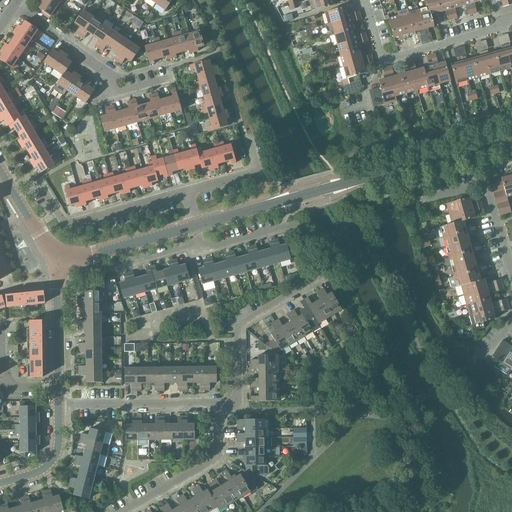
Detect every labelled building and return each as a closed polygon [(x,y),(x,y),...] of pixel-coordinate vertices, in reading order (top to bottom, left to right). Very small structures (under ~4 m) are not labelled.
[(46,0),(38,0),(39,0),(41,2),(37,8),(42,11),(51,17),(54,20),(57,15),(53,13),(57,7),(46,0)] [(158,0),(156,4),(165,11),(172,0),(158,0)] [(312,0),(316,11),(335,5),(333,0),(312,0)] [(425,0),(428,8),(433,25),(438,24),(435,14),(440,12),(436,0),(425,0)] [(446,11),(448,21),(453,20),(447,0),(436,0),(440,12),(446,11)] [(447,0),(453,20),(457,18),(454,8),(460,7),(457,0),(447,0)] [(465,5),(468,15),(473,14),(468,0),(457,0),(460,7),(465,5)] [(480,1),(479,0),(468,0),(473,14),(477,13),(474,3),(480,1)] [(187,4),(182,9),(186,13),(191,9),(190,8),(187,4)] [(328,12),(331,24),(360,15),(359,11),(349,14),(347,7),(328,12)] [(428,8),(418,11),(425,34),(429,33),(428,28),(434,27),(433,25),(428,8)] [(76,33),(80,36),(93,17),(83,10),(74,23),(80,27),(76,33)] [(42,11),(40,13),(49,19),(51,17),(42,11)] [(418,11),(408,13),(414,32),(419,31),(420,35),(425,34),(418,11)] [(408,34),(414,32),(408,13),(399,16),(405,39),(410,38),(408,34)] [(331,24),(334,35),(353,29),(351,23),(362,20),(360,15),(331,24)] [(405,39),(399,16),(388,19),(394,38),(400,36),(401,41),(405,39)] [(93,36),(102,23),(93,17),(80,36),(84,39),(88,33),(93,36)] [(292,17),(286,19),(288,28),(295,26),(292,17)] [(18,25),(16,29),(31,40),(35,34),(39,37),(42,33),(25,21),(21,27),(18,25)] [(98,49),(111,30),(102,23),(93,36),(99,40),(94,46),(98,49)] [(189,34),(194,53),(198,51),(198,48),(204,46),(199,27),(194,28),(195,33),(189,34)] [(31,40),(16,29),(13,33),(16,35),(12,40),(29,52),(32,48),(28,45),(31,40)] [(355,36),(353,29),(334,35),(337,46),(366,37),(365,33),(355,36)] [(111,30),(98,49),(102,52),(107,45),(112,49),(121,36),(111,30)] [(510,30),(500,31),(501,38),(511,37),(510,30)] [(176,33),(182,53),(188,51),(189,54),(194,53),(189,34),(182,36),(181,32),(176,33)] [(167,41),(172,59),(177,58),(176,54),(182,53),(176,33),(172,34),(173,39),(167,41)] [(121,36),(112,49),(118,53),(113,59),(117,62),(130,43),(121,36)] [(337,46),(340,57),(359,51),(358,45),(368,42),(366,37),(337,46)] [(160,59),(166,57),(167,60),(172,59),(167,41),(160,42),(159,38),(154,39),(160,59)] [(154,61),(160,59),(154,39),(150,40),(151,45),(144,47),(150,65),(155,64),(154,61)] [(26,56),(29,52),(12,40),(8,46),(6,44),(3,48),(18,59),(22,53),(26,56)] [(130,43),(117,62),(121,64),(125,58),(131,62),(140,49),(130,43)] [(501,72),(511,69),(505,45),(501,47),(502,51),(495,53),(501,72)] [(18,59),(3,48),(0,52),(3,54),(0,57),(0,60),(16,71),(19,67),(15,64),(18,59)] [(44,63),(53,69),(66,50),(62,48),(58,54),(52,50),(44,63)] [(53,69),(63,76),(66,71),(72,63),(66,59),(70,53),(66,50),(53,69)] [(490,75),(501,72),(495,53),(489,55),(488,50),(483,52),(490,75)] [(340,57),(344,67),(373,59),(371,55),(361,58),(359,51),(340,57)] [(39,52),(36,57),(42,61),(45,56),(39,52)] [(479,78),(490,75),(483,52),(479,53),(480,57),(474,59),(479,78)] [(438,64),(435,54),(431,55),(439,85),(451,81),(445,62),(438,64)] [(440,88),(439,85),(431,55),(427,57),(429,67),(423,69),(428,88),(429,91),(440,88)] [(468,81),(479,78),(474,59),(467,61),(466,57),(461,58),(468,81)] [(456,84),(468,81),(461,58),(457,59),(458,63),(451,65),(456,84)] [(373,59),(344,67),(339,68),(343,80),(347,95),(359,92),(362,87),(359,76),(366,74),(364,67),(374,64),(373,59)] [(195,69),(197,75),(215,70),(214,66),(211,67),(209,60),(189,65),(191,70),(195,69)] [(416,70),(413,60),(409,61),(417,91),(428,88),(423,69),(416,70)] [(417,91),(409,61),(405,63),(407,73),(401,75),(406,94),(417,91)] [(395,97),(406,94),(401,75),(394,77),(392,66),(387,68),(395,97)] [(369,91),(374,107),(397,101),(395,97),(387,68),(383,69),(386,79),(379,81),(381,88),(369,91)] [(66,71),(63,76),(57,84),(67,91),(80,72),(76,69),(71,75),(66,71)] [(196,88),(215,82),(213,76),(217,75),(215,70),(197,75),(199,82),(194,83),(196,88)] [(85,84),(79,80),(84,74),(80,72),(67,91),(76,97),(85,84)] [(40,78),(35,83),(40,87),(45,81),(40,78)] [(85,84),(76,97),(86,104),(94,91),(89,87),(93,81),(89,78),(85,84)] [(203,97),(222,92),(220,88),(217,88),(215,82),(196,88),(197,92),(201,91),(203,97)] [(173,97),(166,99),(170,114),(182,110),(175,88),(170,90),(173,97)] [(7,94),(3,89),(0,90),(0,104),(13,96),(11,92),(7,94)] [(222,92),(203,97),(205,104),(200,105),(202,110),(221,104),(220,98),(223,97),(222,92)] [(170,114),(166,99),(160,100),(158,93),(153,94),(159,117),(170,114)] [(159,117),(153,94),(149,96),(151,103),(144,105),(149,120),(159,117)] [(13,96),(0,104),(0,117),(15,108),(12,103),(16,100),(13,96)] [(149,120),(144,105),(138,107),(136,99),(131,101),(138,123),(149,120)] [(138,123),(131,101),(127,102),(129,109),(122,111),(127,126),(138,123)] [(209,119),(228,114),(226,110),(223,110),(221,104),(202,110),(203,114),(208,113),(209,119)] [(57,106),(52,113),(61,119),(65,112),(57,106)] [(109,107),(116,129),(127,126),(122,111),(116,113),(114,106),(109,107)] [(116,129),(109,107),(105,108),(107,115),(100,117),(104,132),(116,129)] [(9,126),(25,116),(22,112),(18,114),(15,108),(0,117),(0,120),(1,122),(4,121),(7,127),(9,126)] [(477,116),(479,123),(491,120),(489,113),(477,116)] [(209,119),(211,126),(207,127),(208,132),(228,126),(226,120),(229,119),(228,114),(209,119)] [(25,116),(9,126),(11,130),(14,128),(17,134),(35,123),(32,119),(28,122),(25,116)] [(479,123),(477,116),(466,119),(468,126),(479,123)] [(37,127),(35,123),(17,134),(21,139),(18,141),(20,145),(37,135),(33,130),(37,127)] [(452,126),(454,133),(464,131),(462,123),(452,126)] [(449,128),(441,130),(442,136),(450,134),(449,128)] [(26,148),(29,153),(47,143),(44,139),(40,141),(37,135),(20,145),(23,149),(26,148)] [(120,142),(114,144),(116,151),(122,149),(120,142)] [(218,143),(224,163),(230,161),(231,164),(236,163),(236,161),(233,152),(231,145),(224,146),(223,142),(218,143)] [(30,161),(32,165),(48,155),(45,149),(49,147),(47,143),(29,153),(32,159),(30,161)] [(209,151),(214,169),(218,168),(218,165),(224,163),(218,143),(214,144),(215,149),(209,151)] [(185,152),(190,171),(195,169),(194,166),(200,164),(201,164),(196,149),(195,145),(190,146),(192,151),(185,152)] [(214,169),(209,151),(202,153),(201,148),(196,149),(201,164),(200,164),(202,169),(208,167),(209,170),(214,169)] [(190,171),(185,152),(179,154),(178,150),(173,151),(178,171),(185,169),(186,172),(190,171)] [(240,150),(233,152),(236,161),(243,159),(242,158),(245,157),(244,150),(240,151),(240,150)] [(178,171),(173,151),(168,152),(170,157),(163,159),(168,177),(173,176),(172,172),(178,171)] [(48,155),(32,165),(34,169),(37,167),(41,173),(58,163),(56,158),(52,161),(48,155)] [(156,177),(157,177),(163,175),(164,178),(168,177),(163,159),(157,160),(156,156),(151,157),(152,162),(156,177)] [(152,162),(148,163),(149,168),(142,169),(148,188),(152,186),(151,183),(158,181),(157,177),(156,177),(152,162)] [(148,188),(142,169),(136,171),(135,167),(130,168),(136,188),(142,186),(143,189),(148,188)] [(136,188),(130,168),(126,169),(127,174),(121,176),(126,194),(130,193),(129,189),(136,188)] [(507,197),(511,196),(511,176),(511,171),(506,173),(507,177),(501,179),(502,180),(503,185),(505,191),(506,196),(507,198),(507,197)] [(126,194),(121,176),(114,177),(113,173),(108,174),(114,194),(120,192),(121,195),(126,194)] [(114,194),(108,174),(104,175),(105,180),(99,182),(104,200),(108,199),(107,196),(114,194)] [(99,201),(104,200),(99,182),(92,184),(91,179),(86,180),(92,200),(98,198),(99,201)] [(83,186),(77,188),(82,206),(86,205),(86,202),(92,200),(86,180),(82,182),(83,186)] [(490,183),(492,189),(503,185),(502,180),(490,183)] [(77,207),(82,206),(77,188),(70,190),(69,185),(64,186),(70,206),(76,204),(77,207)] [(492,189),(493,194),(505,191),(503,185),(492,189)] [(493,194),(495,199),(506,196),(505,191),(493,194)] [(495,199),(496,205),(508,202),(507,197),(507,198),(506,196),(495,199)] [(446,204),(449,214),(482,205),(481,200),(471,203),(469,198),(446,204)] [(496,205),(498,210),(510,207),(508,202),(496,205)] [(473,212),(484,209),(482,205),(449,214),(452,224),(463,221),(464,221),(475,218),(473,212)] [(498,210),(499,216),(511,213),(510,207),(498,210)] [(440,228),(443,237),(466,231),(464,221),(463,221),(452,224),(440,227),(440,228)] [(466,231),(443,237),(446,247),(469,241),(466,231)] [(273,240),(280,263),(291,260),(289,254),(287,245),(280,246),(278,239),(273,240)] [(280,263),(273,240),(269,242),(271,249),(264,251),(269,266),(280,263)] [(469,241),(446,247),(449,257),(472,251),(469,241)] [(269,266),(264,251),(258,253),(256,245),(251,247),(258,269),(269,266)] [(258,269),(251,247),(247,248),(249,255),(242,257),(247,272),(258,269)] [(472,251),(449,257),(451,267),(475,260),(472,251)] [(247,272),(242,257),(236,259),(234,252),(229,253),(236,275),(247,272)] [(220,263),(225,278),(236,275),(229,253),(225,254),(227,261),(220,263)] [(207,259),(214,281),(225,278),(220,263),(214,265),(212,258),(207,259)] [(172,261),(178,283),(190,280),(185,265),(179,267),(177,259),(172,261)] [(214,281),(207,259),(203,260),(205,268),(198,270),(202,285),(214,281)] [(475,260),(451,267),(454,277),(477,270),(475,260)] [(167,286),(178,283),(172,261),(167,262),(170,269),(163,271),(167,286)] [(155,266),(150,267),(156,289),(167,286),(163,271),(157,273),(155,266)] [(148,275),(141,277),(145,292),(156,289),(150,267),(146,268),(148,275)] [(448,278),(451,289),(461,286),(480,280),(477,270),(454,277),(448,278)] [(134,295),(145,292),(141,277),(135,279),(133,272),(128,273),(134,295)] [(123,299),(134,295),(128,273),(124,274),(126,282),(119,283),(123,299)] [(297,274),(285,277),(287,283),(298,280),(297,274)] [(464,296),(503,285),(501,279),(490,282),(489,284),(486,285),(484,279),(480,280),(461,286),(464,296)] [(101,283),(91,285),(91,286),(91,291),(101,291),(101,283)] [(493,293),(504,290),(503,285),(464,296),(467,305),(490,299),(488,293),(492,292),(493,293)] [(319,291),(334,315),(342,310),(339,306),(332,293),(327,295),(323,288),(319,291)] [(78,298),(78,303),(101,303),(101,291),(91,291),(85,291),(85,298),(78,298)] [(334,315),(319,291),(316,293),(320,300),(316,302),(326,319),(334,315)] [(45,303),(43,292),(25,294),(26,309),(37,307),(37,304),(45,303)] [(25,294),(6,295),(7,307),(14,307),(15,310),(26,309),(25,294)] [(182,296),(172,299),(174,307),(184,304),(182,296)] [(326,319),(316,302),(312,304),(308,298),(304,300),(318,324),(326,319)] [(467,305),(469,315),(508,304),(507,299),(496,302),(495,303),(491,304),(490,299),(467,305)] [(302,315),(310,329),(311,328),(318,324),(304,300),(300,302),(304,309),(300,312),(302,315)] [(85,308),(85,314),(101,314),(101,303),(78,303),(78,308),(85,308)] [(476,331),(485,328),(483,323),(495,319),(494,313),(497,312),(499,313),(510,310),(508,304),(469,315),(472,326),(474,325),(476,331)] [(302,315),(298,317),(294,310),(290,313),(305,337),(313,332),(311,328),(310,329),(302,315)] [(305,337),(290,313),(286,315),(290,322),(287,324),(297,341),(305,337)] [(78,321),(78,326),(101,325),(101,314),(85,314),(85,321),(78,321)] [(297,341),(287,324),(283,326),(279,320),(275,322),(289,346),(297,341)] [(42,340),(42,321),(30,321),(30,329),(27,329),(27,340),(42,340)] [(265,345),(278,352),(289,346),(275,322),(271,324),(275,331),(271,334),(274,340),(265,345)] [(85,330),(86,337),(101,337),(101,325),(78,326),(78,330),(85,330)] [(101,348),(101,337),(86,337),(86,344),(78,344),(78,348),(101,348)] [(30,359),(42,359),(42,340),(27,340),(27,352),(30,351),(30,359)] [(509,353),(511,348),(511,346),(502,340),(499,346),(509,353)] [(251,365),(256,365),(279,365),(278,352),(265,345),(265,355),(258,356),(259,361),(250,361),(251,365)] [(498,361),(494,367),(499,369),(508,375),(511,370),(511,368),(511,348),(509,353),(499,346),(492,357),(498,361)] [(86,353),(86,359),(102,359),(101,348),(78,348),(78,353),(86,353)] [(27,378),(43,377),(42,359),(30,359),(31,366),(27,366),(27,378)] [(78,366),(78,371),(102,371),(102,359),(86,359),(86,366),(78,366)] [(279,365),(256,365),(251,365),(251,370),(259,370),(259,374),(279,374),(279,365)] [(187,383),(194,383),(193,367),(182,368),(182,391),(187,391),(187,383)] [(200,390),(205,390),(205,367),(193,367),(194,383),(200,383),(200,390)] [(216,367),(205,367),(205,390),(210,390),(210,383),(217,383),(216,367)] [(137,391),(136,368),(125,368),(125,384),(132,384),(132,391),(137,391)] [(141,384),(148,384),(148,368),(136,368),(137,391),(141,391),(141,384)] [(155,391),(159,391),(159,368),(148,368),(148,384),(155,384),(155,391)] [(164,383),(171,383),(171,368),(159,368),(159,391),(164,391),(164,383)] [(177,391),(182,391),(182,368),(171,368),(171,383),(177,383),(177,391)] [(102,371),(78,371),(79,376),(86,376),(86,383),(102,383),(102,371)] [(279,374),(259,374),(259,379),(251,379),(251,383),(279,383),(279,374)] [(279,383),(251,383),(251,388),(259,388),(259,392),(279,392),(279,383)] [(259,392),(259,397),(251,397),(251,402),(279,401),(279,392),(259,392)] [(20,418),(39,418),(39,413),(36,413),(36,406),(25,406),(25,402),(20,402),(20,418)] [(137,440),(137,417),(132,417),(132,425),(125,425),(126,441),(137,440)] [(137,440),(149,440),(148,425),(142,425),(142,417),(137,417),(137,440)] [(149,440),(160,440),(160,417),(155,417),(155,425),(148,425),(149,440)] [(165,417),(160,417),(160,440),(171,440),(171,424),(165,424),(165,417)] [(171,440),(183,440),(183,417),(178,417),(178,424),(171,424),(171,440)] [(187,417),(183,417),(183,440),(195,440),(194,429),(194,424),(187,424),(187,417)] [(15,425),(15,430),(36,429),(36,423),(39,423),(39,418),(20,418),(20,425),(15,425)] [(245,425),(245,429),(265,429),(265,420),(237,420),(237,425),(245,425)] [(20,434),(20,441),(39,441),(39,436),(36,436),(36,429),(15,430),(15,434),(20,434)] [(81,433),(80,438),(103,444),(106,432),(90,429),(89,435),(81,433)] [(265,429),(245,429),(245,434),(237,434),(237,438),(265,438),(265,429)] [(293,437),(306,437),(306,429),(293,429),(293,437)] [(306,437),(293,437),(293,446),(306,446),(306,437)] [(86,445),(85,451),(100,455),(103,444),(80,438),(79,443),(86,445)] [(271,438),(265,438),(237,438),(237,443),(245,443),(245,447),(271,447),(271,438)] [(36,446),(39,446),(39,441),(20,441),(21,458),(25,457),(25,453),(36,453),(36,446)] [(274,456),(274,447),(271,447),(245,447),(245,452),(237,452),(237,457),(243,457),(243,456),(265,456),(274,456)] [(76,455),(75,460),(97,466),(100,455),(85,451),(83,457),(76,455)] [(246,472),(259,479),(259,476),(266,476),(269,473),(268,467),(266,464),(265,464),(265,456),(243,456),(243,457),(243,461),(245,461),(245,466),(249,466),(246,472)] [(81,467),(79,473),(94,477),(97,466),(75,460),(74,465),(81,467)] [(242,497),(231,477),(229,472),(224,475),(228,482),(225,484),(235,501),(242,497)] [(258,488),(254,482),(259,479),(246,472),(243,478),(241,475),(236,477),(235,475),(231,477),(242,497),(251,492),(252,492),(257,489),(258,488)] [(92,488),(94,477),(79,473),(78,479),(70,478),(69,482),(92,488)] [(227,506),(235,501),(225,484),(221,486),(217,480),(213,482),(227,506)] [(89,499),(92,488),(69,482),(68,487),(75,489),(73,495),(89,499)] [(209,493),(217,507),(219,511),(227,506),(213,482),(209,484),(213,491),(209,493)] [(217,507),(209,493),(207,490),(203,492),(199,485),(195,488),(209,511),(217,507)] [(198,511),(208,511),(209,511),(195,488),(191,490),(195,497),(191,499),(198,511)] [(51,490),(46,491),(51,511),(58,511),(64,511),(59,495),(53,497),(51,490)] [(40,511),(51,511),(46,491),(41,493),(44,500),(37,502),(40,511)] [(183,495),(180,497),(188,511),(198,511),(191,499),(188,501),(183,495)] [(28,511),(40,511),(37,502),(31,504),(29,496),(24,498),(28,511)] [(178,511),(188,511),(180,497),(176,499),(180,506),(176,508),(178,511)] [(16,511),(28,511),(24,498),(20,499),(22,506),(15,508),(16,511)] [(4,511),(16,511),(15,508),(9,510),(7,503),(2,504),(4,511)]
